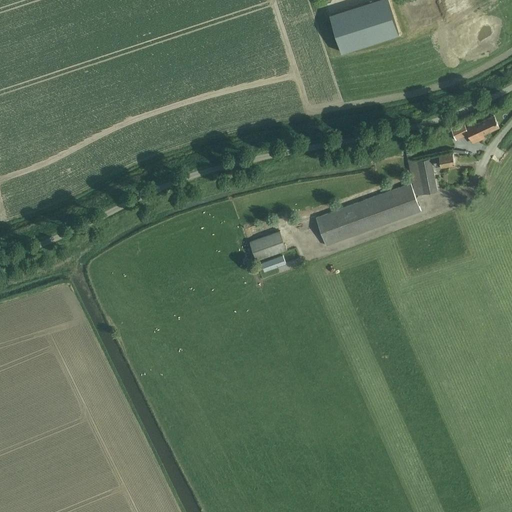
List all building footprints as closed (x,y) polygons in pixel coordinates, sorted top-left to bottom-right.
[(342,50),(409,29),(400,0),(361,0),(329,10),(342,50)] [(466,130),(465,126),(463,124),(449,129),(454,141),(469,134),(473,143),(484,138),(483,135),(499,127),(497,124),(497,122),(496,123),(493,117),(466,130)] [(455,164),(455,163),(453,154),(432,159),(433,168),(455,164)] [(424,194),(437,191),(430,159),(417,161),(424,194)] [(316,217),(326,245),(421,211),(411,183),(336,210),(316,217)] [(444,251),(442,245),(449,242),(443,227),(429,232),(425,222),(403,230),(409,247),(420,243),(423,252),(430,249),(432,255),(444,251)] [(256,259),(286,248),(279,231),(250,241),(256,259)] [(285,262),(281,251),(258,260),(262,270),(285,262)]
